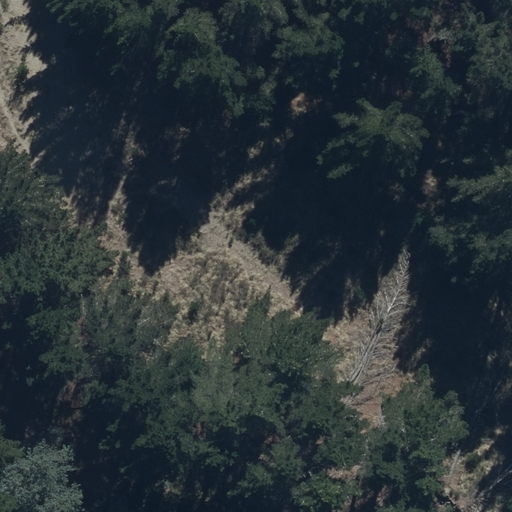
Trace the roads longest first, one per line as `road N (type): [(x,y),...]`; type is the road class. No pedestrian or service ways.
road 1 (track): [(39,0),(71,56),(186,200),(402,382),(511,433)]
road 2 (track): [(284,511),(0,413)]
